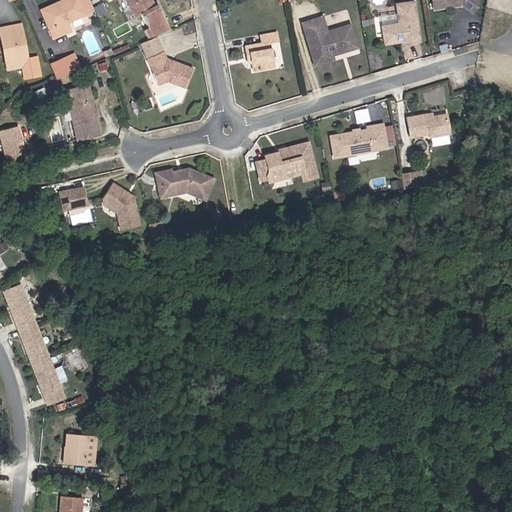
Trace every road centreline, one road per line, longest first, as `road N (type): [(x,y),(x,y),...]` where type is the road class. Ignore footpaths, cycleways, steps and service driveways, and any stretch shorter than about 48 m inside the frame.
road 1 (residential): [(476,54),(227,131)]
road 2 (residential): [(16,511),(19,416),(0,357)]
road 3 (residential): [(227,131),(203,0)]
